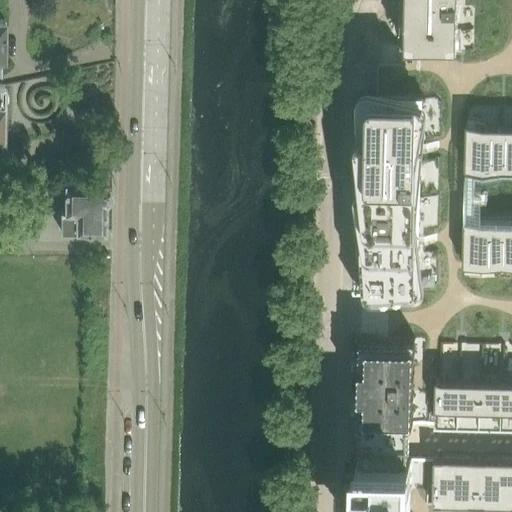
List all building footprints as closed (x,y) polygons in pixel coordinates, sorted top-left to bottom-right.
[(408,0),(407,45),(460,46),(476,46),(476,45),(465,44),(466,4),(474,4),(474,5),(477,5),(477,0),(408,0)] [(359,179),(356,285),(417,286),(417,287),(420,287),(424,91),(422,91),(422,92),(379,91),(361,90),(359,179)] [(468,119),(467,165),(468,165),(511,166),(511,120),(488,119),(488,122),(469,122),(469,119),(468,119)] [(105,184),(105,182),(65,182),(65,209),(62,209),(62,230),(105,230),(105,201),(110,197),(110,189),(105,184)] [(466,216),(465,262),(466,262),(466,260),(466,259),(485,259),(485,262),(511,262),(511,216),(467,215),(467,216),(466,216)] [(418,511),(419,508),(412,508),(413,471),(430,471),(430,456),(431,456),(431,453),(410,453),(410,452),(410,448),(410,447),(411,426),(411,425),(411,421),(411,419),(431,420),(431,402),(414,401),(416,334),(384,334),(384,333),(364,333),(363,333),(363,348),(355,348),(354,361),(363,362),(362,389),(354,389),(353,403),(362,403),(361,418),(364,418),(364,419),(364,424),(364,425),(363,446),(363,447),(363,451),(363,452),(360,452),(358,511),(418,511)] [(438,374),(437,420),(460,420),(461,374),(438,374)] [(461,374),(460,420),(482,421),(483,375),(461,374)] [(483,375),(482,421),(503,421),(504,375),(483,375)] [(511,375),(504,375),(503,421),(511,421),(511,375)] [(436,454),(435,500),(458,500),(459,454),(436,454)] [(459,454),(458,500),(480,501),(481,455),(459,454)] [(481,455),(480,501),(501,501),(502,455),(481,455)] [(511,455),(502,455),(501,501),(511,501),(511,455)]
